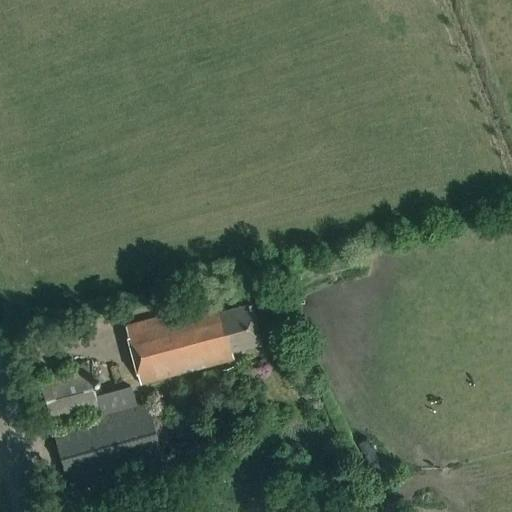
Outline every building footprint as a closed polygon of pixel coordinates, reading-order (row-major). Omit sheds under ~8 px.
[(231,281),(212,285),(215,298),(234,294),(231,281)] [(230,350),(260,344),(250,306),(220,312),(217,304),(124,329),(139,385),(233,360),(230,350)] [(40,378),(54,426),(75,419),(102,412),(87,359),(72,364),(73,368),(40,378)] [(226,383),(238,379),(235,365),(222,369),(226,383)] [(131,382),(97,393),(104,414),(53,428),(71,490),(167,461),(148,400),(138,403),(131,382)]
